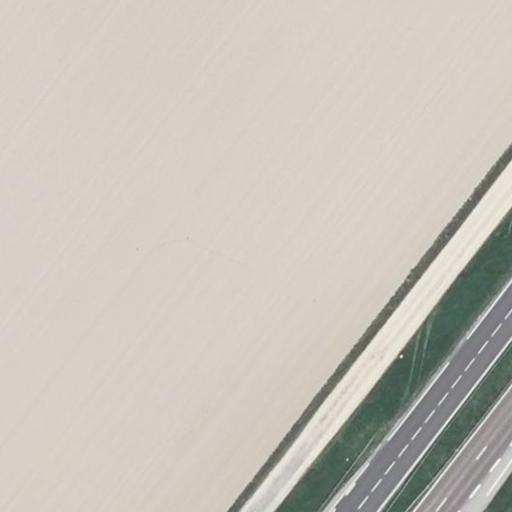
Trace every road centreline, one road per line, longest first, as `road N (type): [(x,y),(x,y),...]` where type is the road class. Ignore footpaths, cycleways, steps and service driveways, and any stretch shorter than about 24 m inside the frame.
road 1 (unclassified): [(253,511),(511,178)]
road 2 (trunk): [(511,311),(357,511)]
road 3 (trunk): [(434,511),(511,411)]
